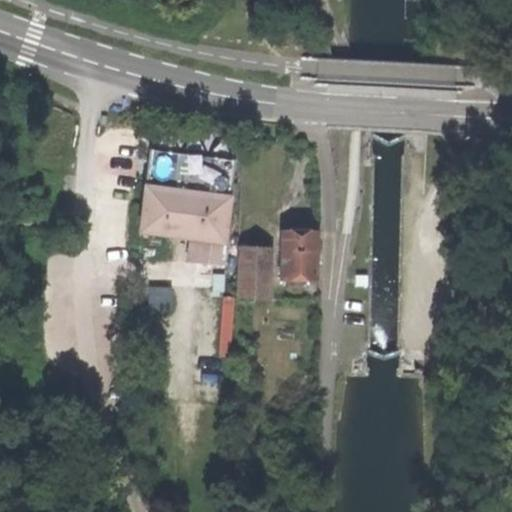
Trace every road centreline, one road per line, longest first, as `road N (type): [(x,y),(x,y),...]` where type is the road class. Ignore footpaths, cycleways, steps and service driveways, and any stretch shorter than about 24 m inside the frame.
road 1 (unclassified): [(91,63),(80,224),(86,325),(135,511)]
road 2 (tertiary): [(91,63),(300,108),(511,120)]
road 3 (track): [(498,119),(484,143),(449,172),(437,201),(431,280),(438,355)]
road 4 (track): [(498,119),(490,0)]
